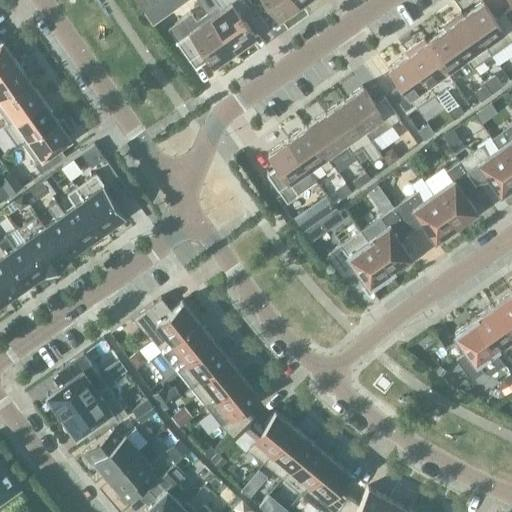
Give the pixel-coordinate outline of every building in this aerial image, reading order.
[(186,0),(157,0),(143,10),(152,22),(163,14),(164,11),(160,5),(165,1),(170,8),(173,9),(186,0)] [(199,0),(207,10),(236,51),(249,42),(246,38),(254,33),(238,11),(248,4),(245,0),(199,0)] [(301,5),(297,0),(251,0),(252,1),(253,0),(266,0),(277,16),(285,11),(287,15),(301,5)] [(511,37),(511,21),(504,11),(495,18),(482,0),(463,14),(491,53),(511,37)] [(236,51),(207,10),(195,18),(190,10),(167,26),(190,59),(203,50),(212,62),(219,57),(222,61),(236,51)] [(442,24),(444,27),(465,56),(472,66),(491,53),(463,14),(455,19),(453,16),(442,24)] [(465,56),(444,27),(426,40),(453,79),(462,73),(454,63),(465,56)] [(0,69),(15,58),(1,38),(0,39),(0,69)] [(404,50),(407,53),(435,92),(453,79),(426,40),(418,45),(416,42),(404,50)] [(435,92),(407,53),(388,66),(400,84),(390,91),(406,113),(435,92)] [(15,58),(0,69),(0,97),(29,78),(15,58)] [(484,83),(490,92),(502,84),(494,73),(482,81),(484,83)] [(42,97),(29,78),(0,97),(0,110),(7,121),(8,121),(42,97)] [(490,92),(484,83),(473,90),(480,99),(490,92)] [(362,85),(342,98),(370,138),(399,117),(384,95),(374,102),(362,85)] [(8,121),(7,121),(2,124),(17,145),(22,141),(21,141),(56,116),(42,97),(8,121)] [(324,112),(348,147),(351,151),(361,144),(372,160),(381,154),(381,153),(370,138),(342,98),(324,112)] [(453,118),(463,111),(457,101),(447,109),(453,118)] [(496,110),(490,101),(474,113),(480,122),(496,110)] [(348,147),(324,112),(305,125),(326,154),(330,160),(348,147)] [(40,172),(60,158),(53,148),(70,136),(68,133),(70,128),(63,118),(57,118),(56,116),(21,141),(22,141),(35,160),(33,161),(40,172)] [(424,139),(434,132),(434,131),(427,121),(417,129),(424,139)] [(511,122),(503,129),(509,138),(498,145),(511,165),(511,122)] [(305,125),(286,138),(307,167),(317,159),(324,170),(333,164),(330,160),(326,154),(305,125)] [(452,128),(442,136),(454,152),(464,144),(452,128)] [(315,179),(307,167),(286,138),(267,151),(276,164),(267,170),(263,163),(262,164),(286,199),(315,179)] [(511,184),(511,165),(498,145),(487,153),(481,145),(459,160),(474,181),(485,173),(500,193),(511,184)] [(391,146),(381,153),(381,154),(388,164),(399,156),(391,146)] [(81,169),(73,157),(60,165),(69,178),(81,169)] [(474,181),(459,160),(446,169),(452,177),(432,191),(455,225),(477,210),(462,189),(474,181)] [(359,184),(370,177),(363,168),(353,175),(349,178),(355,186),(359,183),(359,184)] [(95,171),(75,185),(104,227),(124,213),(120,207),(122,204),(114,198),(95,171)] [(59,186),(50,173),(41,179),(51,192),(59,186)] [(0,200),(9,194),(4,186),(0,180),(0,200)] [(12,180),(4,186),(9,194),(18,188),(17,187),(12,180)] [(48,191),(40,180),(29,188),(37,199),(48,191)] [(341,197),(351,190),(345,181),(334,188),(341,197)] [(104,227),(75,185),(67,191),(74,202),(63,210),(85,241),(104,227)] [(415,191),(394,206),(408,227),(420,219),(434,239),(455,225),(432,191),(421,199),(415,191)] [(21,193),(13,198),(18,205),(21,205),(27,201),(21,193)] [(301,227),(333,205),(333,204),(325,193),(325,194),(293,216),(301,227)] [(55,215),(43,223),(67,256),(69,255),(67,253),(85,241),(63,210),(55,199),(47,205),(55,215)] [(387,223),(367,237),(390,271),(411,256),(397,235),(408,227),(394,206),(381,215),(387,223)] [(67,256),(43,223),(36,213),(17,226),(24,237),(47,270),(67,256)] [(282,215),(276,219),(280,226),(286,221),(282,215)] [(302,228),(302,229),(310,240),(323,230),(316,220),(315,219),(302,228)] [(5,234),(0,237),(0,244),(27,282),(44,269),(45,271),(47,270),(24,237),(13,245),(5,234)] [(390,271),(367,237),(356,245),(350,237),(328,252),(343,273),(355,265),(369,285),(389,271),(390,271)] [(27,282),(0,244),(0,285),(7,295),(9,294),(12,297),(22,290),(20,287),(27,282)] [(511,293),(510,291),(492,304),(511,333),(511,293)] [(160,348),(197,318),(182,299),(163,314),(153,302),(161,297),(160,295),(130,316),(131,317),(132,317),(150,339),(151,337),(160,348)] [(511,351),(511,333),(492,304),(473,317),(495,348),(505,341),(511,351)] [(495,348),(473,317),(464,324),(465,324),(454,332),(467,350),(457,357),(471,376),(482,368),(476,361),(486,354),(486,355),(495,348)] [(212,337),(197,318),(160,348),(175,367),(212,337)] [(212,337),(175,367),(190,386),(227,356),(212,337)] [(136,368),(147,359),(138,348),(127,356),(136,368)] [(60,414),(106,382),(83,350),(52,371),(53,372),(61,367),(68,377),(45,393),(60,414)] [(242,374),(227,356),(190,386),(205,404),(242,374)] [(511,387),(511,375),(510,372),(495,381),(503,394),(511,387)] [(242,374),(205,404),(220,422),(220,423),(232,435),(252,415),(242,406),(258,394),(242,374)] [(127,412),(106,382),(60,414),(62,416),(61,421),(63,425),(66,427),(70,428),(75,434),(97,418),(104,428),(127,412)] [(163,385),(152,392),(161,404),(163,407),(173,399),(166,389),(165,390),(163,385)] [(155,409),(147,397),(132,408),(140,419),(155,409)] [(183,404),(170,414),(179,425),(192,415),(183,404)] [(252,415),(232,435),(244,447),(245,446),(263,461),(293,425),(274,409),(261,425),(252,415)] [(293,425),(263,461),(281,477),(312,440),(293,425)] [(107,473),(137,447),(124,432),(121,435),(113,426),(83,451),(91,461),(94,458),(107,473)] [(168,450),(176,459),(188,448),(180,440),(168,450)] [(330,455),(312,440),(281,477),(300,492),(330,455)] [(208,443),(202,449),(208,455),(215,449),(208,443)] [(137,447),(107,473),(120,489),(117,491),(124,500),(154,475),(146,466),(150,463),(137,447)] [(216,449),(209,456),(218,466),(226,459),(216,449)] [(330,455),(300,492),(318,507),(317,508),(322,511),(335,511),(347,495),(336,487),(349,471),(330,455)] [(0,498),(18,486),(0,460),(0,498)] [(175,467),(168,473),(177,482),(184,476),(175,467)] [(174,511),(182,504),(174,495),(182,487),(177,482),(168,473),(166,470),(147,488),(156,497),(140,511),(174,511)] [(249,478),(241,488),(251,497),(260,488),(255,484),(249,478)] [(358,502),(347,495),(335,511),(380,511),(389,497),(367,485),(358,502)] [(282,511),(288,505),(268,489),(258,502),(269,511),(282,511)] [(408,511),(410,508),(389,497),(380,511),(408,511)] [(241,498),(233,507),(238,511),(248,511),(252,508),(241,498)] [(182,504),(174,511),(213,511),(203,501),(195,509),(186,500),(182,504)]
